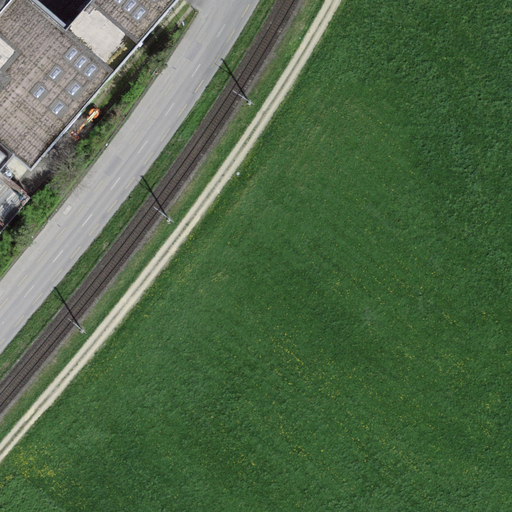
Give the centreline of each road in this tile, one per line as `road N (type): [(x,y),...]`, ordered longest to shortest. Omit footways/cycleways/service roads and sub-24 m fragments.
road 1 (track): [(327,0),(187,227),(0,448)]
road 2 (unclassified): [(237,0),(165,116),(0,327)]
